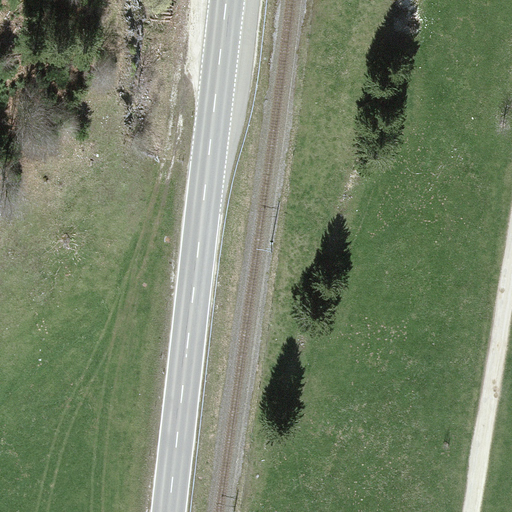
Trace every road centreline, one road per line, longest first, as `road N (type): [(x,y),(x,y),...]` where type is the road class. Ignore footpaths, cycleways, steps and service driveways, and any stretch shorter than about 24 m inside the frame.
road 1 (primary): [(226,0),(168,511)]
road 2 (track): [(470,511),(511,255)]
